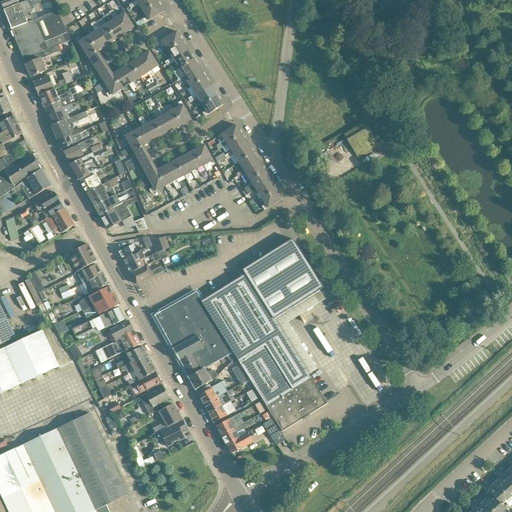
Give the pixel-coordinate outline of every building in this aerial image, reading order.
[(4,10),(27,0),(1,0),(1,1),(4,10)] [(38,18),(33,6),(40,4),(38,0),(27,0),(4,10),(11,30),(12,31),(40,21),(38,18)] [(143,11),(158,2),(156,0),(141,0),(130,7),(131,9),(139,4),(143,11)] [(158,2),(143,11),(147,17),(143,19),(146,23),(164,12),(158,2)] [(24,59),(59,45),(71,41),(58,10),(38,18),(40,21),(12,31),(24,59)] [(134,28),(126,14),(118,19),(113,12),(109,14),(114,21),(100,31),(95,23),(91,26),(95,33),(81,42),(79,38),(75,40),(77,44),(79,43),(83,49),(111,92),(107,95),(109,98),(129,85),(134,93),(138,90),(134,83),(148,74),(152,80),(155,78),(152,72),(160,67),(150,52),(113,75),(98,51),(134,28)] [(168,51),(183,41),(177,32),(159,43),(161,47),(165,45),(168,51)] [(174,60),(189,50),(183,41),(168,51),(173,58),(174,60)] [(46,71),(41,59),(61,51),(59,45),(24,59),(31,77),(46,71)] [(180,69),(194,59),(189,50),(174,60),(173,58),(169,60),(171,64),(175,61),(180,69)] [(185,78),(200,69),(194,59),(180,69),(184,76),(185,78)] [(191,87),(206,78),(200,69),(185,78),(184,76),(181,78),(183,82),(187,80),(191,87)] [(55,89),(68,83),(73,81),(68,72),(62,75),(64,79),(58,82),(59,84),(54,86),(49,76),(33,82),(39,96),(55,89)] [(197,96),(212,87),(206,78),(191,87),(196,94),(197,96)] [(156,82),(147,87),(151,94),(160,89),(156,82)] [(60,101),(77,94),(75,87),(69,90),(70,92),(58,97),(55,89),(39,96),(44,108),(60,101)] [(203,105),(218,96),(212,87),(197,96),(196,94),(192,97),(195,100),(198,98),(203,105)] [(63,108),(71,104),(70,102),(83,96),(81,92),(77,94),(60,101),(44,108),(47,115),(63,108)] [(218,96),(203,105),(206,111),(203,113),(205,117),(223,105),(218,96)] [(5,98),(0,100),(0,116),(11,112),(5,98)] [(192,121),(187,112),(181,102),(177,104),(179,108),(166,116),(162,108),(158,110),(162,118),(147,126),(142,118),(138,120),(142,128),(136,131),(128,136),(125,132),(122,133),(124,138),(126,137),(134,151),(137,157),(147,176),(154,188),(150,190),(152,194),(166,186),(173,182),(177,190),(181,188),(177,180),(185,176),(192,172),(196,180),(199,178),(200,178),(196,170),(204,165),(209,163),(211,166),(215,164),(205,145),(157,171),(144,146),(192,121)] [(64,121),(70,119),(67,113),(74,110),(71,104),(63,108),(47,115),(52,126),(64,121)] [(74,131),(73,128),(74,127),(73,124),(88,118),(86,114),(88,113),(89,115),(96,113),(94,108),(70,119),(64,121),(52,126),(59,141),(83,130),(82,128),(74,131)] [(0,134),(18,125),(14,117),(0,122),(0,134)] [(0,160),(3,158),(9,156),(14,152),(12,148),(7,151),(3,145),(23,134),(18,125),(0,134),(0,160)] [(364,125),(347,136),(358,153),(375,143),(364,125)] [(228,144),(242,135),(236,126),(218,137),(220,141),(224,139),(228,144)] [(83,130),(59,141),(62,149),(76,143),(89,137),(87,130),(84,132),(83,130)] [(226,158),(248,144),(242,135),(228,144),(232,151),(225,156),(223,153),(215,158),(218,163),(226,158)] [(93,145),(91,139),(73,147),(64,152),(69,162),(84,155),(81,151),(89,148),(88,147),(93,145)] [(12,148),(14,152),(27,144),(25,140),(12,148)] [(93,153),(100,150),(103,149),(101,144),(90,149),(93,153)] [(239,162),(254,153),(248,144),(226,158),(227,160),(234,155),(239,162)] [(130,154),(127,149),(121,152),(123,157),(130,154)] [(94,158),(100,155),(102,154),(100,150),(93,153),(70,165),(76,175),(77,175),(80,180),(88,176),(95,173),(101,170),(97,164),(94,158)] [(238,176),(260,162),(254,153),(239,162),(244,170),(236,174),(238,176)] [(11,191),(41,169),(42,169),(34,154),(9,168),(3,159),(0,160),(0,198),(1,198),(11,191)] [(120,160),(114,163),(120,175),(126,173),(120,160)] [(132,160),(125,163),(127,168),(134,164),(132,160)] [(251,181),(265,171),(260,162),(238,176),(239,178),(246,173),(251,181)] [(233,174),(242,170),(239,164),(231,167),(233,174)] [(41,169),(11,191),(13,194),(22,189),(29,199),(36,195),(36,196),(51,186),(41,169)] [(253,184),(244,189),(248,195),(256,190),(271,180),(265,171),(251,181),(253,184)] [(98,178),(95,173),(88,176),(89,179),(81,183),(87,193),(102,186),(98,178)] [(121,184),(123,183),(120,176),(102,186),(87,193),(91,200),(112,189),(115,187),(121,184)] [(128,180),(123,183),(121,184),(125,191),(132,188),(128,180)] [(271,180),(256,190),(262,199),(277,190),(271,180)] [(180,190),(183,196),(189,193),(186,187),(180,190)] [(95,207),(116,196),(112,189),(91,200),(95,207)] [(277,190),(262,199),(266,205),(262,207),(265,211),(283,199),(277,190)] [(47,209),(60,201),(55,193),(35,205),(40,213),(42,212),(47,209)] [(100,216),(130,200),(128,195),(118,200),(116,196),(95,207),(100,216)] [(107,230),(130,218),(132,217),(127,207),(138,201),(136,197),(130,200),(100,216),(107,230)] [(13,200),(8,203),(3,206),(1,198),(0,198),(0,215),(5,213),(5,212),(16,206),(13,200)] [(51,216),(65,208),(60,201),(47,209),(42,212),(44,216),(45,216),(47,219),(51,216)] [(47,219),(46,219),(53,232),(59,228),(62,233),(75,226),(65,208),(51,216),(47,219)] [(23,218),(29,214),(26,210),(20,214),(23,218)] [(134,222),(136,226),(138,231),(147,230),(143,219),(134,222)] [(38,226),(31,230),(40,244),(47,240),(38,226)] [(164,251),(165,250),(169,248),(165,237),(159,240),(164,251)] [(274,319),(300,303),(324,288),(293,239),(243,270),(246,274),(202,302),(197,293),(155,316),(173,350),(189,378),(204,370),(226,358),(233,354),(236,359),(235,359),(238,364),(239,363),(267,407),(283,432),(327,404),(311,378),(274,319)] [(158,253),(164,251),(159,240),(154,242),(158,253)] [(88,244),(68,255),(70,258),(64,261),(63,263),(65,267),(68,271),(70,272),(75,270),(76,273),(97,262),(88,244)] [(139,252),(144,249),(141,250),(139,247),(135,249),(133,245),(119,252),(123,258),(129,255),(131,257),(137,254),(138,254),(140,253),(139,252)] [(127,267),(144,259),(146,258),(143,253),(145,252),(144,249),(139,252),(140,253),(138,254),(137,254),(131,257),(129,255),(123,258),(127,267)] [(157,253),(160,260),(161,261),(168,258),(165,250),(164,251),(158,253),(157,253)] [(154,262),(160,260),(157,253),(152,255),(154,262)] [(131,273),(147,266),(147,265),(144,259),(127,267),(131,273)] [(176,269),(173,263),(165,266),(167,272),(176,269)] [(88,269),(78,275),(83,284),(84,284),(88,282),(102,275),(96,265),(88,269)] [(147,266),(131,273),(136,283),(144,278),(145,280),(152,277),(163,271),(161,266),(150,272),(147,266)] [(104,274),(102,275),(88,282),(84,284),(89,294),(109,285),(104,274)] [(41,285),(36,287),(39,294),(43,292),(45,291),(41,285)] [(61,295),(70,291),(68,286),(59,290),(61,295)] [(91,308),(115,296),(110,286),(80,301),(79,304),(83,312),(91,308)] [(27,334),(33,331),(13,287),(6,290),(27,334)] [(19,301),(27,298),(23,289),(15,292),(19,301)] [(63,299),(68,297),(72,296),(70,291),(61,295),(63,299)] [(91,308),(83,312),(86,318),(88,319),(105,312),(105,313),(120,305),(115,296),(91,308)] [(329,298),(324,301),(331,312),(336,308),(329,298)] [(351,313),(355,310),(349,300),(345,303),(351,313)] [(0,335),(12,330),(0,305),(0,335)] [(55,309),(59,320),(64,318),(59,307),(55,309)] [(96,318),(72,329),(78,343),(87,340),(107,331),(106,329),(107,329),(116,325),(125,320),(119,308),(96,318)] [(58,322),(52,312),(48,314),(53,325),(58,322)] [(63,321),(55,324),(60,335),(72,329),(70,326),(66,328),(63,321)] [(122,337),(134,331),(129,321),(120,326),(110,331),(116,342),(123,338),(122,337)] [(0,394),(60,367),(43,331),(0,350),(0,394)] [(141,344),(138,338),(134,331),(122,337),(123,338),(116,342),(102,349),(108,360),(141,344)] [(120,368),(147,355),(143,347),(127,355),(129,358),(116,365),(118,370),(120,368)] [(231,363),(235,359),(236,359),(233,354),(226,358),(231,363)] [(134,372),(152,364),(147,355),(120,368),(123,373),(132,368),(134,372)] [(135,384),(156,372),(152,364),(134,372),(137,377),(128,382),(130,386),(135,384)] [(95,380),(102,377),(98,367),(90,371),(95,380)] [(206,374),(204,370),(189,378),(196,390),(205,385),(217,378),(218,377),(214,370),(206,374)] [(156,372),(135,384),(140,394),(162,383),(156,372)] [(244,374),(240,377),(237,379),(241,384),(248,380),(244,374)] [(99,390),(106,386),(102,377),(95,380),(99,390)] [(204,405),(227,393),(224,387),(227,386),(224,381),(212,388),(210,385),(197,392),(204,405)] [(106,386),(99,390),(104,399),(111,396),(106,386)] [(141,398),(145,405),(144,406),(150,415),(160,409),(158,405),(170,398),(163,386),(146,395),(141,398)] [(258,399),(253,390),(247,394),(252,402),(258,399)] [(209,414),(231,402),(235,400),(233,398),(231,399),(227,393),(204,405),(209,414)] [(231,402),(209,414),(214,423),(236,411),(231,402)] [(112,413),(121,409),(118,403),(109,408),(112,413)] [(260,414),(265,412),(260,403),(255,405),(260,414)] [(182,420),(179,415),(173,404),(164,409),(159,412),(165,422),(162,424),(165,429),(182,420)] [(129,421),(135,418),(132,412),(126,415),(129,421)] [(267,423),(273,419),(269,412),(262,416),(267,423)] [(115,413),(112,416),(117,424),(121,421),(115,413)] [(95,511),(106,506),(128,495),(90,414),(57,429),(95,511)] [(221,436),(244,423),(239,414),(225,422),(216,427),(221,436)] [(226,445),(239,438),(237,434),(254,424),(251,419),(244,423),(221,436),(226,445)] [(286,441),(273,419),(267,423),(263,424),(277,446),(286,441)] [(188,430),(186,426),(183,420),(182,420),(165,429),(155,435),(158,441),(164,438),(168,447),(185,439),(182,433),(188,430)] [(95,511),(56,429),(24,444),(0,455),(0,494),(8,511),(110,511),(108,506),(95,511)] [(252,430),(239,438),(226,445),(231,454),(252,443),(250,438),(255,435),(252,430)] [(144,442),(139,444),(144,456),(149,454),(144,442)] [(140,468),(148,465),(146,461),(143,462),(141,458),(137,460),(140,468)] [(511,468),(506,473),(502,468),(495,475),(499,479),(498,480),(511,495),(511,468)] [(502,505),(511,495),(498,480),(491,487),(487,482),(483,486),(487,490),(484,493),(502,511),(503,511),(506,510),(502,505)] [(502,511),(484,493),(482,495),(486,499),(480,505),(476,501),(471,505),(477,511),(502,511)]
